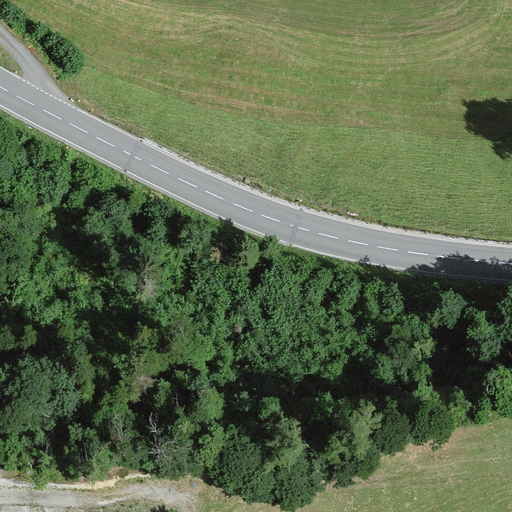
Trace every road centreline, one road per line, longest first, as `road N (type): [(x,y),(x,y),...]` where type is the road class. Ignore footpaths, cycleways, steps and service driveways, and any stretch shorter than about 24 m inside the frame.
road 1 (secondary): [(0,92),(50,122),(283,223),(424,258),(511,266)]
road 2 (track): [(186,511),(181,492),(0,495)]
